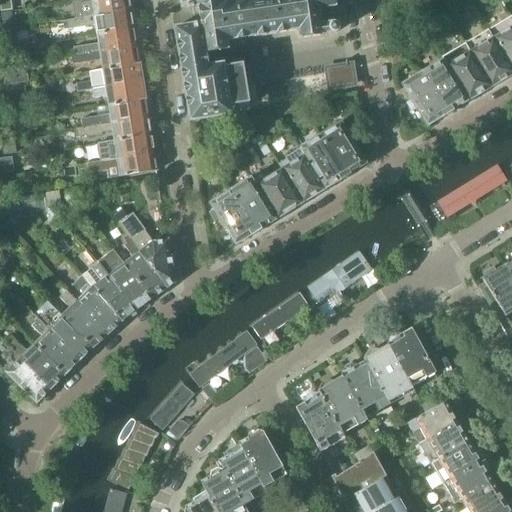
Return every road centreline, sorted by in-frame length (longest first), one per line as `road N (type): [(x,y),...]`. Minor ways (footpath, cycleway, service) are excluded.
road 1 (residential): [(149,0),(197,281)]
road 2 (residential): [(40,439),(108,357),(197,281)]
road 3 (residential): [(197,281),(388,169)]
road 4 (residential): [(511,464),(407,285)]
road 5 (residential): [(260,381),(407,285)]
road 6 (residential): [(362,0),(388,169)]
road 7 (residential): [(155,511),(178,462),(260,381)]
road 8 (residential): [(329,511),(260,381)]
road 9 (residential): [(388,169),(511,94)]
road 10 (residential): [(511,377),(444,261)]
